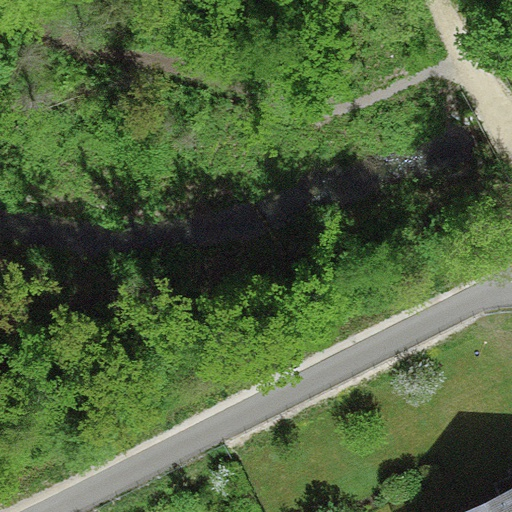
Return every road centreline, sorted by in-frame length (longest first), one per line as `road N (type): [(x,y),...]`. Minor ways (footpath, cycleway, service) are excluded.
road 1 (residential): [(511,295),(62,511)]
road 2 (track): [(439,0),(511,136)]
